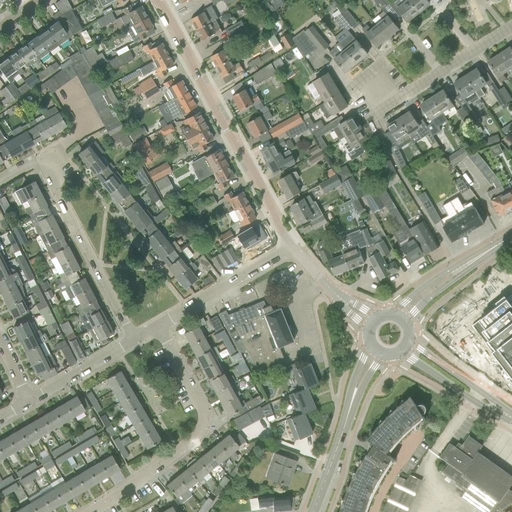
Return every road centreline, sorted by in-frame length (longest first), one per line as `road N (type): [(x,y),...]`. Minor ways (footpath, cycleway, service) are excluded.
road 1 (residential): [(293,250),(156,0)]
road 2 (residential): [(0,182),(42,158),(132,340)]
road 3 (residential): [(90,511),(200,429),(199,405),(157,327)]
road 4 (residential): [(371,116),(511,25)]
road 5 (residential): [(157,327),(293,250)]
road 6 (residential): [(28,401),(132,340)]
